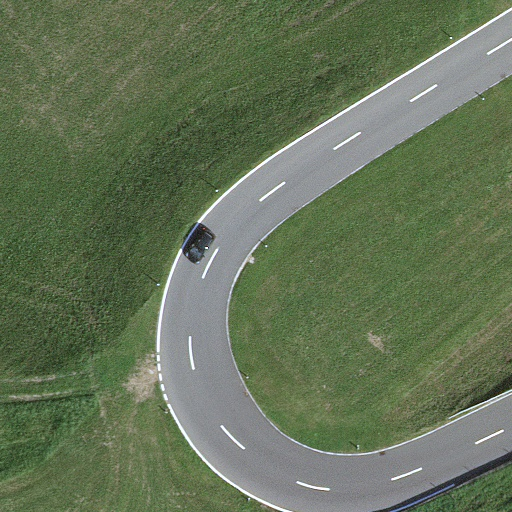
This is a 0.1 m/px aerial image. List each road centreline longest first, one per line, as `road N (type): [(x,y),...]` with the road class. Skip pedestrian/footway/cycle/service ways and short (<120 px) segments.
road 1 (tertiary): [(511,425),(396,478),(307,486),(270,471),(220,429),(192,363),(189,329),(206,262),(258,199),(511,38)]
road 2 (track): [(192,363),(0,392)]
